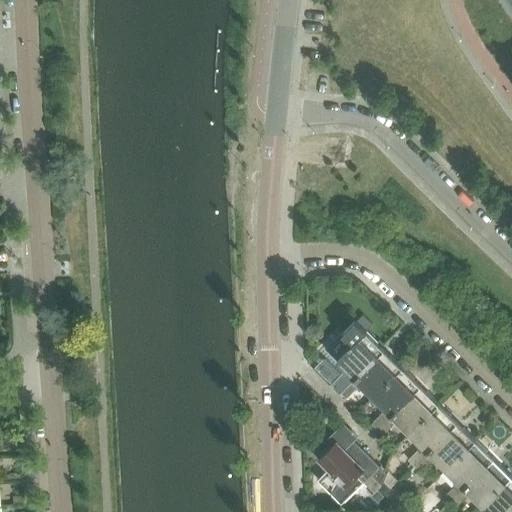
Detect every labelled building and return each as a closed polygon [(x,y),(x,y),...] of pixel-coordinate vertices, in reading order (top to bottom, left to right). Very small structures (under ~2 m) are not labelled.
[(511,201),(509,198),(501,206),(505,210),(509,214),(511,216),(511,201)] [(348,369),(333,384),(341,392),(385,348),(356,319),(343,333),(352,342),(350,344),(351,345),(338,358),(348,369)] [(385,348),(341,392),(347,398),(356,387),(355,386),(359,381),(374,396),(403,366),(385,348)] [(321,361),(314,368),(326,380),(333,374),(321,361)] [(383,412),(372,423),(378,428),(421,385),(403,366),(374,396),(388,410),(384,414),(383,412)] [(421,385),(378,428),(383,434),(393,424),(396,424),(399,420),(411,432),(440,403),(421,385)] [(419,450),(409,460),(414,465),(458,421),(440,403),(411,432),(424,446),(419,450)] [(458,421),(414,465),(419,470),(430,460),(434,456),(447,468),(476,439),(458,421)] [(455,485),(445,496),(451,501),(494,457),(476,439),(447,468),(459,481),(455,485)] [(328,468),(317,479),(342,503),(343,502),(364,481),(371,474),(379,465),(354,440),(345,449),(337,441),(328,449),(325,449),(320,453),(320,456),(318,459),(328,468)] [(511,474),(494,457),(451,501),(456,506),(466,496),(464,493),(468,489),(484,504),(511,475),(511,474)] [(380,466),(371,475),(381,484),(383,480),(386,473),(380,466)] [(371,475),(364,482),(374,491),(377,488),(381,484),(371,475)] [(511,511),(511,475),(484,504),(491,511),(511,511)] [(381,484),(377,488),(378,490),(384,495),(391,488),(383,480),(381,484)] [(397,483),(385,495),(397,506),(409,495),(397,483)] [(371,495),(378,502),(384,496),(377,489),(371,495)]
